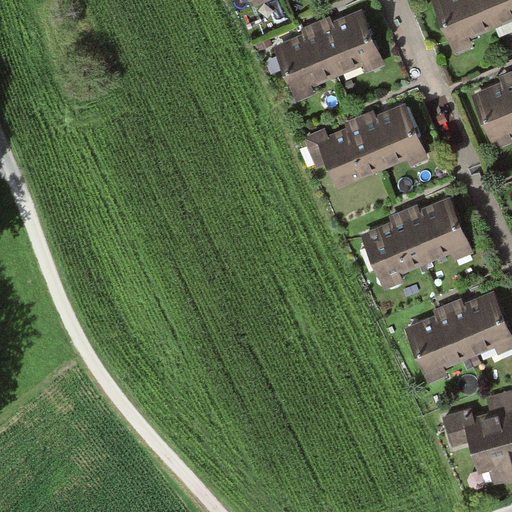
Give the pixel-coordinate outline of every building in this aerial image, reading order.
[(511,0),(431,0),(449,41),(511,14),(511,0)] [(362,17),(276,52),(295,98),(380,62),(362,17)] [(511,78),(472,95),(491,140),(511,131),(511,78)] [(403,107),(317,142),(336,187),(422,152),(403,107)] [(451,203),(365,238),(384,284),(470,248),(451,203)] [(511,345),(493,300),(407,336),(426,381),(511,345)] [(468,436),(476,467),(486,464),(491,480),(511,474),(511,389),(487,396),(490,406),(472,411),(469,403),(440,411),(449,442),(468,436)]
